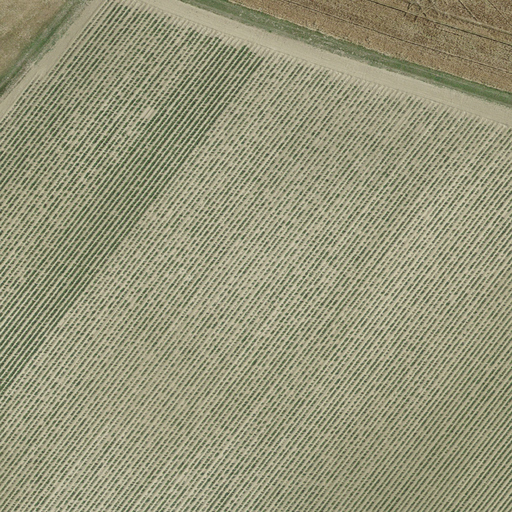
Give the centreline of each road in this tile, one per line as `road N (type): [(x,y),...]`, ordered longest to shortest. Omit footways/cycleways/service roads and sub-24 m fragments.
road 1 (track): [(511,102),(197,0)]
road 2 (track): [(0,96),(86,0)]
